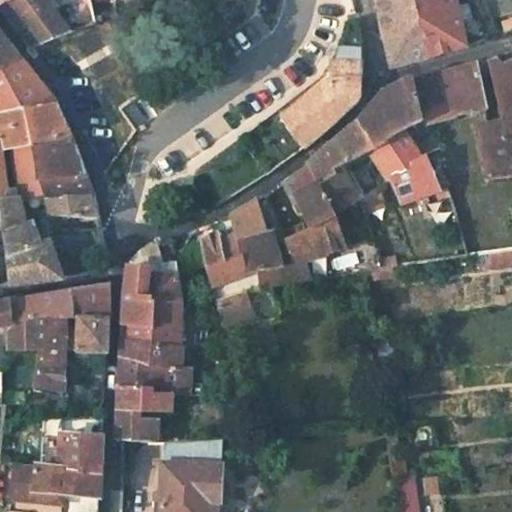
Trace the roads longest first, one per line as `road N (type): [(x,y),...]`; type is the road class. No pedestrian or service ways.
road 1 (residential): [(120,233),(173,232),(226,208),(305,156),(356,111),(375,82)]
road 2 (residential): [(115,213),(146,162),(304,44),(316,0)]
road 3 (residential): [(104,511),(115,280)]
road 4 (residential): [(0,23),(67,106),(115,213)]
road 5 (residential): [(511,39),(375,82)]
